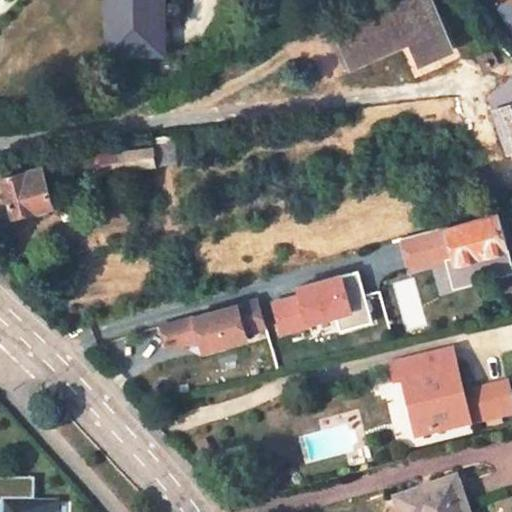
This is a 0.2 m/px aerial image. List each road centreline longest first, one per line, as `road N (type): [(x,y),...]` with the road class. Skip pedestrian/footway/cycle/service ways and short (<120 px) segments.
road 1 (residential): [(196,511),(10,318)]
road 2 (residential): [(0,378),(115,511)]
